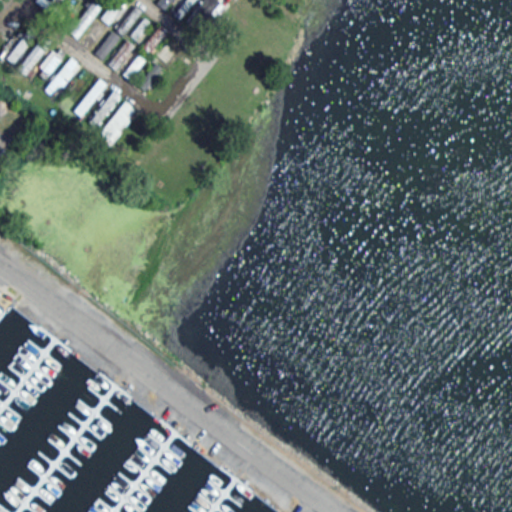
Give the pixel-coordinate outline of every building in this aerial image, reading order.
[(67,18),(45,0),(35,0),(33,2),(61,25),(67,18)] [(113,0),(81,45),(89,51),(125,0),(113,0)] [(158,0),(155,4),(165,11),(172,0),(158,0)] [(184,0),(173,16),(179,20),(193,0),(184,0)] [(197,34),(221,6),(214,0),(203,0),(184,23),(197,34)] [(75,39),(99,8),(90,1),(66,32),(75,39)] [(140,12),(133,6),(113,33),(110,31),(93,54),(103,61),(140,12)] [(127,39),(107,65),(114,71),(150,24),(142,18),(127,39)] [(121,76),(131,82),(165,30),(155,24),(121,76)] [(37,34),(31,29),(4,58),(11,63),(37,34)] [(144,91),(162,68),(168,72),(187,46),(171,35),(152,60),(153,61),(136,85),(144,91)] [(16,70),(24,76),(50,43),(42,36),(16,70)] [(64,53),(55,47),(35,75),(44,82),(64,53)] [(78,65),(68,58),(43,92),(53,99),(78,65)] [(104,83),(96,78),(72,113),(80,119),(104,83)] [(87,124),(96,129),(117,95),(109,90),(87,124)] [(108,146),(136,111),(123,101),(95,137),(108,146)]
